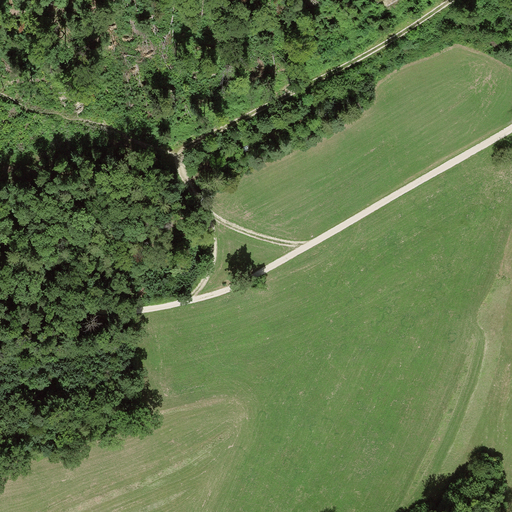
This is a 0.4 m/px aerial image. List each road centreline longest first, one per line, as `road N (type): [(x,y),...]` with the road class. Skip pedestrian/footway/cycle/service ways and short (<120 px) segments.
road 1 (track): [(0,316),(151,308),(235,287),(511,128)]
road 2 (track): [(174,155),(403,32),(447,0)]
road 3 (track): [(302,247),(258,239),(205,214),(174,155)]
